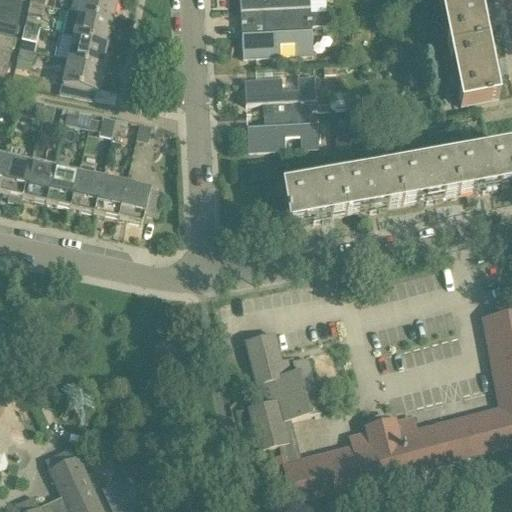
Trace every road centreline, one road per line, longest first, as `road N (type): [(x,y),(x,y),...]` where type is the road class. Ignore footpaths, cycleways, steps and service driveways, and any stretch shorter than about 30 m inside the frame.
road 1 (residential): [(201,290),(511,229)]
road 2 (residential): [(201,290),(186,0)]
road 3 (residential): [(201,290),(0,248)]
